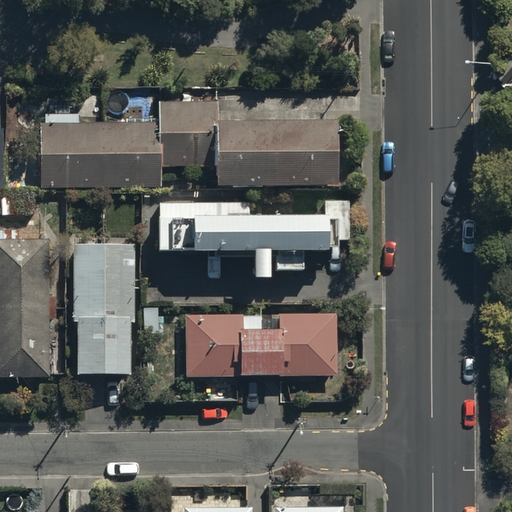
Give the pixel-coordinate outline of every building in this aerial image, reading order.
[(40,124),(41,187),(161,185),(161,165),(214,164),(214,184),(335,183),(334,116),(217,118),(216,100),(156,101),(156,119),(80,120),(80,113),(44,114),(44,124),(40,124)] [(348,199),(323,198),(323,211),(249,211),(250,199),(158,198),(157,244),(251,245),(251,272),(267,272),(268,246),(274,246),(274,267),(301,267),(302,246),(326,246),(326,242),(334,242),(334,239),(347,240),(348,199)] [(0,375),(49,376),(49,320),(55,320),(55,294),(48,294),(48,237),(0,236),(0,375)] [(135,243),(72,242),(71,320),(76,320),(75,371),(129,372),(129,319),(134,319),(135,243)] [(261,314),(185,313),(185,374),(236,374),(236,372),(279,372),(279,374),(335,374),(335,311),(279,311),(279,326),(261,326),(261,314)] [(341,511),(341,503),(270,503),(270,511),(341,511)]
